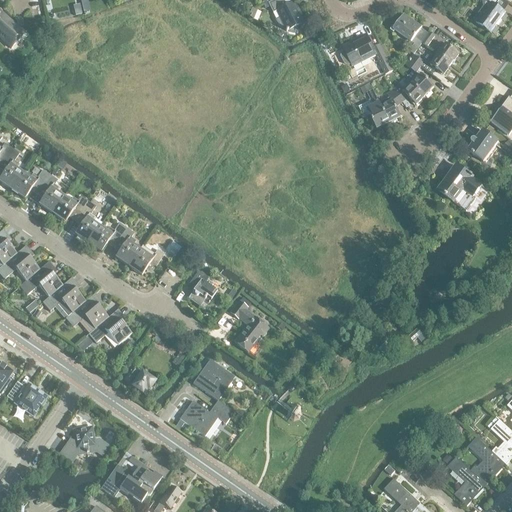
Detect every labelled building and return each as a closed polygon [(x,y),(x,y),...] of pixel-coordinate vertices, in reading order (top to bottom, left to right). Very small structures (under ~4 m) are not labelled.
[(0,0),(0,37),(10,47),(24,33),(0,11),(0,0)] [(267,1),(263,3),(266,9),(270,7),(273,13),(277,11),(280,17),(275,19),(276,20),(277,23),(279,25),(280,26),(283,28),(284,30),(287,31),(288,32),(290,32),(294,33),(297,33),(297,26),(302,23),(292,3),(286,6),(283,0),(274,0),(268,3),(267,1)] [(477,22),(492,33),(506,14),(495,5),(498,0),(485,0),(484,3),(484,8),(480,14),(480,18),(477,22)] [(415,37),(423,43),(428,46),(435,37),(431,33),(430,34),(422,29),(422,28),(404,15),(395,28),(413,41),(415,37)] [(386,76),(394,72),(381,45),(374,48),(367,36),(344,47),(346,51),(342,53),(341,57),(345,65),(349,66),(353,64),(353,66),(376,55),(386,76)] [(439,55),(452,64),(459,54),(446,45),(445,46),(443,44),(441,44),(438,48),(438,50),(441,52),(439,55)] [(410,59),(421,68),(425,63),(413,55),(410,59)] [(452,64),(439,55),(436,58),(435,57),(433,57),(432,58),(430,61),(430,62),(430,64),(444,74),(452,64)] [(0,74),(4,78),(15,66),(7,58),(0,65),(0,74)] [(421,68),(410,59),(405,65),(417,74),(421,68)] [(376,77),(372,69),(367,72),(371,80),(376,77)] [(411,82),(425,97),(434,88),(420,73),(411,82)] [(401,89),(399,86),(394,90),(403,102),(409,98),(417,106),(425,97),(411,82),(406,88),(404,86),(401,89)] [(365,87),(368,93),(367,93),(367,94),(371,100),(359,106),(365,118),(369,116),(375,126),(376,126),(377,129),(390,123),(380,103),(380,102),(380,103),(373,90),(370,84),(365,87)] [(403,102),(394,90),(388,95),(390,98),(380,103),(390,123),(401,117),(396,107),(403,102)] [(509,99),(498,114),(499,114),(495,120),(492,125),(509,138),(511,133),(511,97),(510,100),(509,99)] [(490,138),(482,132),(475,141),(474,140),(473,140),(472,140),(471,140),(471,141),(470,142),(470,143),(470,144),(471,144),(472,145),(467,151),(481,161),(492,146),(494,148),(498,143),(504,148),(502,151),(511,158),(511,142),(496,130),(490,138)] [(0,161),(2,163),(11,150),(4,145),(1,149),(0,148),(0,161)] [(0,182),(11,190),(22,174),(16,170),(18,166),(13,162),(18,155),(11,150),(2,163),(8,167),(0,178),(0,182)] [(462,210),(480,186),(471,180),(472,178),(470,176),(469,177),(456,167),(437,191),(462,210)] [(41,189),(49,177),(41,171),(36,178),(31,175),(29,178),(22,174),(11,190),(24,200),(35,185),(41,189)] [(52,214),(64,198),(57,193),(59,190),(54,186),(57,182),(49,177),(41,189),(47,193),(39,205),(52,214)] [(64,198),(52,214),(65,223),(73,211),(79,216),(88,203),(80,197),(77,202),(72,199),(70,202),(64,198)] [(88,244),(99,228),(92,223),(95,219),(90,215),(95,208),(88,203),(79,216),(85,220),(75,235),(88,244)] [(117,242),(126,230),(118,224),(113,231),(108,228),(105,232),(99,228),(88,244),(101,253),(111,238),(117,242)] [(128,267),(140,251),(133,246),(136,242),(131,239),(133,234),(126,230),(117,242),(123,246),(115,258),(128,267)] [(16,256),(7,244),(11,241),(2,232),(0,233),(0,264),(2,267),(3,268),(16,256)] [(39,272),(29,261),(33,257),(25,248),(16,256),(3,268),(2,267),(0,269),(0,276),(4,281),(15,271),(25,283),(39,272)] [(140,251),(128,267),(141,276),(149,264),(155,268),(164,255),(157,251),(154,255),(149,252),(146,255),(140,251)] [(62,288),(52,277),(56,273),(48,264),(39,272),(25,283),(19,288),(26,297),(38,288),(48,300),(62,288)] [(208,303),(216,291),(204,283),(208,277),(198,271),(186,287),(192,291),(188,298),(200,306),(204,300),(208,303)] [(481,291),(464,279),(460,285),(471,292),(471,291),(478,295),(481,291)] [(85,304),(75,292),(79,289),(71,280),(62,288),(48,300),(41,305),(49,313),(60,303),(71,315),(85,304)] [(108,320),(107,320),(98,309),(102,305),(94,295),(85,304),(71,315),(65,320),(72,329),(84,319),(94,331),(108,320)] [(262,337),(268,329),(245,311),(247,309),(239,302),(230,314),(247,327),(234,343),(247,353),(258,341),(257,340),(260,336),(262,337)] [(94,331),(88,337),(95,345),(107,335),(117,348),(131,336),(121,324),(125,321),(117,311),(107,320),(108,320),(94,331)] [(420,328),(410,337),(414,341),(419,337),(424,342),(428,338),(420,328)] [(305,349),(308,345),(293,336),(291,339),(298,343),(298,344),(305,349)] [(187,357),(180,352),(172,363),(178,368),(187,357)] [(218,402),(235,378),(210,360),(192,385),(217,402),(218,402)] [(0,394),(9,382),(7,381),(12,374),(5,370),(6,369),(1,366),(1,367),(0,366),(0,394)] [(154,382),(141,373),(142,373),(139,371),(140,371),(133,366),(123,380),(130,384),(134,379),(136,381),(132,387),(143,394),(147,388),(149,390),(154,382)] [(39,411),(41,407),(45,402),(44,402),(46,398),(28,385),(25,389),(17,383),(6,398),(33,417),(38,410),(39,411)] [(230,419),(213,408),(209,414),(193,402),(180,420),(205,438),(217,420),(226,426),(230,419)] [(234,413),(218,402),(217,402),(213,408),(230,419),(234,413)] [(298,420),(302,414),(300,411),(295,408),(290,409),(287,414),(289,419),(293,422),(298,420)] [(497,448),(492,453),(495,456),(506,466),(511,458),(511,433),(496,419),(489,426),(506,441),(498,450),(497,448)] [(78,455),(86,454),(86,455),(89,454),(88,453),(95,452),(102,457),(109,447),(99,440),(93,441),(91,429),(74,432),(75,440),(69,441),(59,455),(72,464),(78,455)] [(471,472),(476,477),(486,487),(506,466),(495,456),(492,453),(477,439),(468,448),(484,462),(477,469),(475,467),(471,472)] [(138,470),(133,477),(122,469),(106,493),(119,502),(124,494),(140,505),(146,497),(147,497),(150,497),(162,479),(132,458),(128,463),(138,470)] [(449,466),(454,470),(467,483),(454,496),(467,508),(486,487),(476,477),(471,472),(461,463),(456,459),(449,466)] [(413,511),(420,505),(394,480),(384,491),(403,509),(399,511),(413,511)] [(161,511),(165,507),(170,510),(181,494),(171,487),(153,511),(161,511)]
